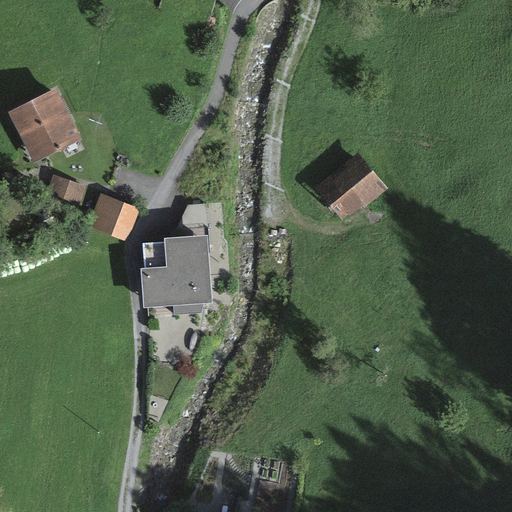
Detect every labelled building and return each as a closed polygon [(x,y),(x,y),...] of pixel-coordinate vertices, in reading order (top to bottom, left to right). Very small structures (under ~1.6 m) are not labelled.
[(56,90),(9,114),(34,165),(82,141),(56,90)] [(390,189),(358,151),(314,188),(341,221),(349,215),(351,216),(362,207),(365,210),(390,189)] [(79,208),(87,187),(58,177),(51,198),(79,208)] [(139,211),(101,195),(88,227),(126,243),(139,211)] [(164,243),(143,244),(144,270),(140,270),(142,310),(174,309),(174,315),(202,314),(201,305),(212,304),(208,237),(172,239),(163,240),(164,243)]
